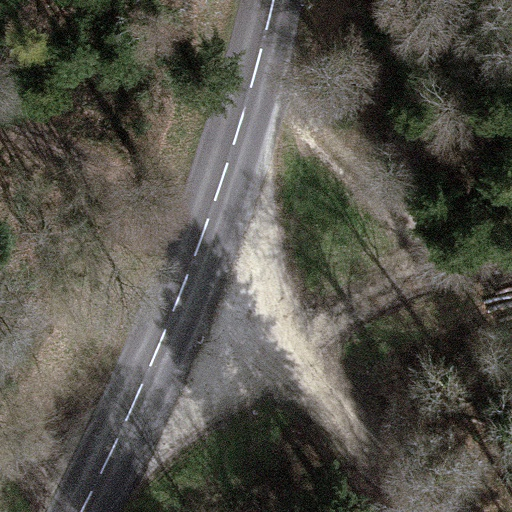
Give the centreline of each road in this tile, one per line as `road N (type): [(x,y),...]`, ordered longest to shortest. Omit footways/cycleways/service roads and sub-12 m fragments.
road 1 (tertiary): [(270,0),(235,133),(173,312),(76,511)]
road 2 (track): [(511,268),(329,313),(173,312)]
road 3 (track): [(121,428),(0,445)]
